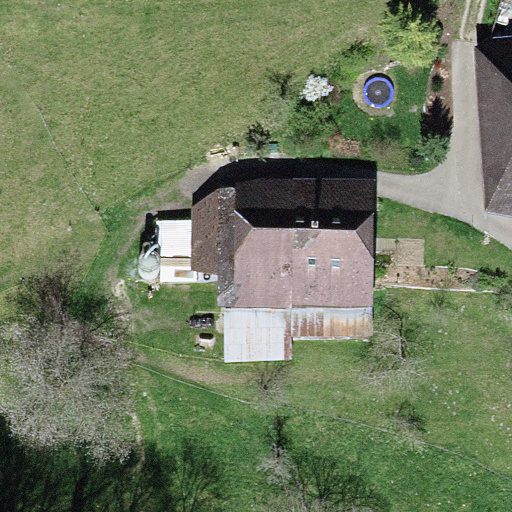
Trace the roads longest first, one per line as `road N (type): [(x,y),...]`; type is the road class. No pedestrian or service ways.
road 1 (track): [(511,230),(471,211),(464,51),(476,0)]
road 2 (track): [(471,211),(377,187),(254,183)]
